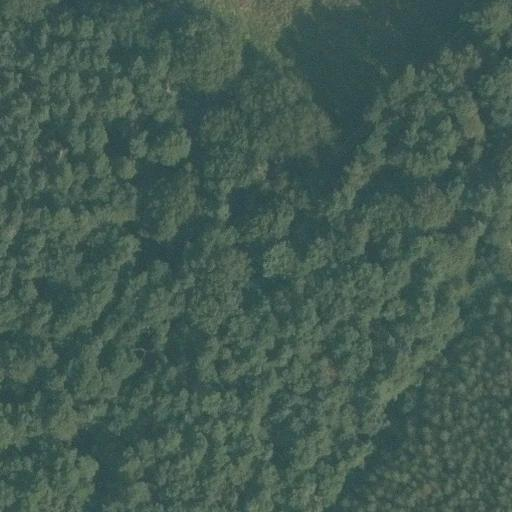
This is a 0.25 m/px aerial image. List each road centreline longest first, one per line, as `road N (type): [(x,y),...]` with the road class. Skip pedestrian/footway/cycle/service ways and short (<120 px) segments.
road 1 (track): [(511,5),(313,189),(127,511)]
road 2 (track): [(313,189),(106,0)]
